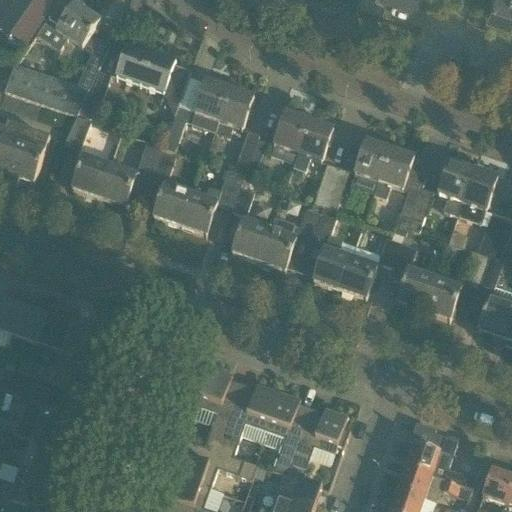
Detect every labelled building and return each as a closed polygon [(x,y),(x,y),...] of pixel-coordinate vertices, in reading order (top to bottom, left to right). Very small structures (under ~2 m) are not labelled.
[(10,0),(19,5),(0,32),(0,33),(25,50),(59,0),(10,0)] [(101,26),(77,10),(80,5),(72,0),(63,0),(36,40),(59,57),(68,44),(82,55),(101,26)] [(358,0),(356,6),(379,14),(381,15),(386,0),(393,0),(412,6),(414,0),(358,0)] [(511,25),(511,0),(492,0),(487,17),(511,25)] [(77,91),(88,94),(89,95),(110,49),(98,44),(90,62),(77,91)] [(164,100),(167,91),(182,97),(179,105),(181,106),(191,76),(174,70),(176,65),(175,65),(130,49),(129,49),(116,84),(164,100)] [(5,95),(76,120),(88,94),(77,91),(15,69),(5,95)] [(82,115),(95,119),(97,120),(110,80),(100,76),(82,115)] [(191,129),(214,137),(230,92),(207,84),(194,118),(191,129)] [(230,92),(214,137),(229,142),(232,132),(242,136),(254,101),(230,92)] [(175,156),(181,140),(185,127),(191,129),(194,118),(178,112),(164,152),(175,156)] [(271,161),(295,169),(310,125),(286,116),(273,151),(275,152),(271,161)] [(80,154),(91,125),(78,120),(65,149),(80,154)] [(310,125),(295,169),(294,172),(305,176),(310,164),(321,168),(334,133),(310,125)] [(7,128),(5,134),(6,134),(0,152),(0,176),(6,179),(4,187),(17,191),(19,184),(34,189),(50,143),(7,128)] [(367,145),(354,179),(350,191),(374,199),(390,153),(367,145)] [(130,200),(144,205),(162,152),(147,147),(136,180),(110,171),(98,203),(125,213),(130,200)] [(162,152),(144,205),(158,210),(155,223),(155,222),(180,231),(192,199),(166,190),(176,162),(162,158),(164,153),(162,152)] [(390,153),(374,199),(374,200),(386,204),(390,190),(419,201),(426,181),(410,175),(414,161),(390,153)] [(244,181),(249,168),(250,164),(240,160),(234,177),(244,181)] [(98,203),(110,171),(84,162),(72,195),(73,195),(98,203)] [(474,174),(450,165),(438,201),(449,204),(444,217),(457,221),(474,174)] [(249,168),(244,181),(243,185),(254,189),(260,172),(249,168)] [(481,230),(498,182),(474,174),(457,221),(481,230)] [(217,211),(230,216),(242,184),(243,185),(244,181),(234,177),(229,175),(221,197),(209,192),(205,204),(192,199),(180,231),(205,241),(206,241),(217,211)] [(242,184),(230,216),(246,221),(254,197),(252,197),(254,189),(243,185),(242,184)] [(313,209),(324,213),(329,196),(319,193),(313,209)] [(329,196),(324,213),(335,217),(341,200),(329,196)] [(298,239),(313,244),(324,213),(313,209),(311,217),(305,215),(299,232),(274,223),(271,234),(259,267),(284,276),(284,277),(285,277),(297,244),(296,243),(298,239)] [(339,218),(335,217),(324,213),(313,244),(327,249),(313,287),(314,287),(315,287),(340,295),(351,263),(339,258),(343,247),(330,242),(339,218)] [(413,217),(411,223),(408,233),(419,237),(425,220),(413,217)] [(405,241),(408,233),(411,223),(400,219),(394,238),(405,241)] [(259,267),(271,234),(244,225),(232,259),(233,259),(234,258),(259,267)] [(394,238),(391,245),(402,249),(405,241),(394,238)] [(488,262),(494,245),(483,241),(477,258),(488,262)] [(393,273),(402,249),(391,245),(386,244),(378,267),(393,273)] [(494,245),(488,262),(499,266),(505,249),(494,245)] [(417,254),(408,251),(402,249),(393,273),(407,278),(397,308),(398,308),(423,316),(435,283),(410,275),(412,270),(417,254)] [(488,262),(477,258),(473,256),(462,289),(477,294),(488,262)] [(503,267),(499,266),(488,262),(477,294),(492,299),(503,267)] [(351,263),(340,295),(365,304),(365,305),(366,306),(378,272),(351,263)] [(435,283),(423,316),(449,325),(449,326),(450,326),(462,292),(435,283)] [(505,344),(511,325),(511,310),(490,302),(478,336),(479,336),(479,335),(505,344)] [(0,309),(0,337),(14,342),(24,314),(1,306),(0,309)] [(14,342),(38,350),(48,322),(24,314),(14,342)] [(38,350),(61,358),(71,330),(48,322),(38,350)] [(95,338),(71,330),(61,358),(52,386),(82,397),(88,381),(65,374),(69,361),(85,367),(95,338)] [(19,375),(29,378),(33,366),(23,363),(19,375)] [(42,370),(33,366),(29,378),(38,381),(42,370)] [(216,419),(205,452),(219,457),(242,394),(229,390),(233,380),(232,380),(232,381),(210,374),(210,372),(206,384),(199,382),(193,400),(199,402),(196,412),(216,419)] [(26,402),(31,388),(8,380),(2,394),(26,402)] [(242,394),(219,457),(234,462),(245,429),(265,436),(272,417),(279,398),(257,389),(254,399),(242,394)] [(279,398),(272,417),(265,436),(285,443),(273,477),(284,480),(287,482),(292,470),(310,418),(298,414),(301,404),(300,404),(300,405),(279,398)] [(32,446),(62,456),(72,425),(26,410),(16,439),(32,445),(32,446)] [(326,415),(326,413),(322,423),(310,418),(292,470),(306,475),(314,453),(334,460),(338,451),(344,454),(351,435),(344,433),(348,421),(347,421),(326,415)] [(435,438),(429,454),(452,462),(458,446),(435,438)] [(32,446),(22,475),(51,485),(62,456),(32,446)] [(189,461),(179,458),(179,459),(180,459),(173,480),(211,494),(218,474),(252,486),(258,471),(234,462),(219,457),(205,452),(193,448),(189,461)] [(444,485),(460,490),(464,492),(468,481),(448,474),(452,462),(429,454),(414,448),(407,471),(432,480),(432,481),(444,485)] [(460,490),(444,485),(432,481),(432,480),(407,471),(399,494),(424,503),(424,504),(436,508),(440,495),(457,500),(460,490)] [(22,475),(11,505),(31,511),(41,511),(51,485),(22,475)] [(505,509),(511,489),(511,482),(491,475),(482,501),(505,509)] [(204,511),(211,494),(173,480),(165,501),(164,501),(164,502),(174,505),(171,511),(204,511)] [(287,482),(284,480),(277,501),(306,511),(315,511),(322,494),(287,482)] [(460,490),(457,500),(468,504),(471,494),(464,492),(460,490)] [(424,503),(399,494),(392,511),(421,511),(424,504),(424,503)] [(306,511),(277,501),(272,511),(262,511),(261,511),(260,511),(306,511)]
